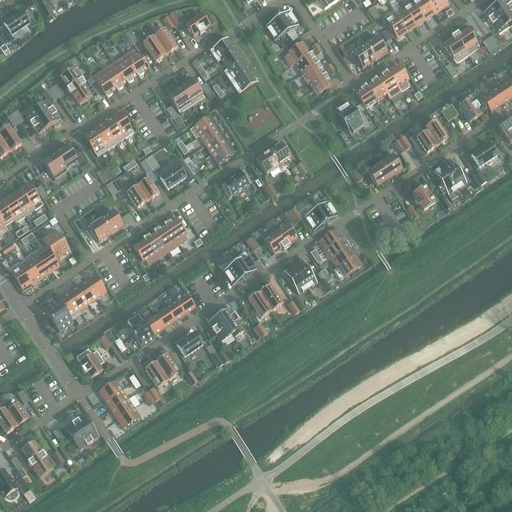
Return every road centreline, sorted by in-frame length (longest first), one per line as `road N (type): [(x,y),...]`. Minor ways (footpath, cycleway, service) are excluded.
road 1 (residential): [(511,108),(79,396)]
road 2 (residential): [(19,308),(351,87)]
road 3 (residential): [(278,0),(0,183)]
road 4 (unknown): [(262,483),(308,484),(342,472),(511,352)]
road 5 (residential): [(351,87),(484,0)]
